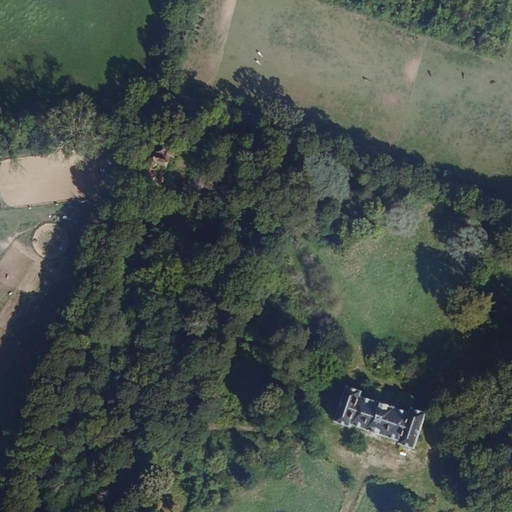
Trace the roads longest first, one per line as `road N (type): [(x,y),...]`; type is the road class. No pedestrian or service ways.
road 1 (track): [(511,206),(218,102),(158,105)]
road 2 (track): [(158,105),(0,113)]
